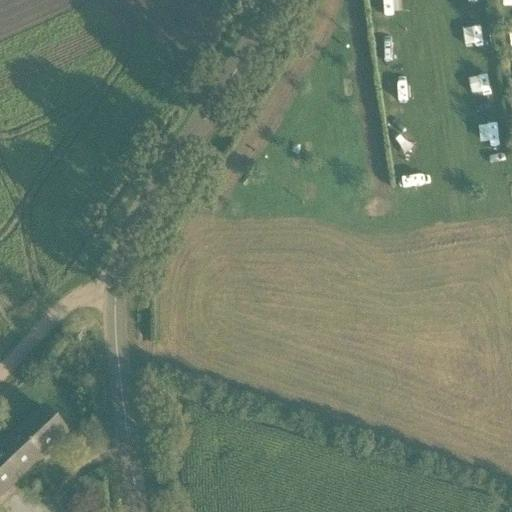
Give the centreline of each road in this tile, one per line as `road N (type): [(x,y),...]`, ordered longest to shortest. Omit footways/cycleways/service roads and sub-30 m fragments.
road 1 (unclassified): [(113,293),(123,249),(275,0)]
road 2 (unclassified): [(136,511),(113,293)]
road 3 (unclassified): [(0,379),(113,293)]
